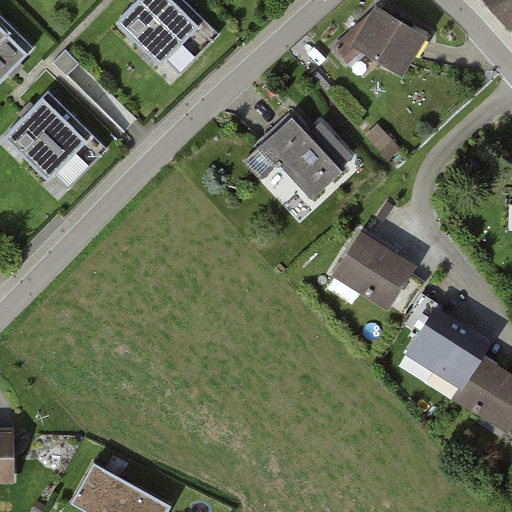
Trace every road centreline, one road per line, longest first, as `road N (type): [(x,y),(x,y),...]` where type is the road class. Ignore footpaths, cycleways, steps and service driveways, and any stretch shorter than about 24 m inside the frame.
road 1 (residential): [(0,320),(153,161),(330,0)]
road 2 (residential): [(511,336),(435,237),(424,209),(438,163),(511,95)]
